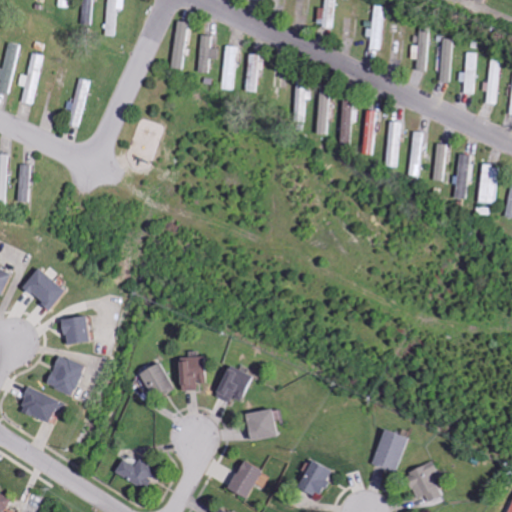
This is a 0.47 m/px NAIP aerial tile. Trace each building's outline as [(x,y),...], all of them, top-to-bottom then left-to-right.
[(63,0),(63,7),(75,8),(75,0),(63,0)] [(86,0),(86,24),(98,24),(99,0),(86,0)] [(130,9),(129,0),(112,0),(111,34),(121,35),(122,9),(130,9)] [(323,14),(322,28),(336,28),(336,15),(323,14)] [(192,69),(193,21),(180,21),(179,69),(192,69)] [(417,70),(430,71),(432,28),(418,28),(417,70)] [(216,72),(217,36),(204,35),(203,71),(216,72)] [(454,64),(454,53),(452,52),(452,39),(441,39),(439,82),(449,82),(449,64),(454,64)] [(0,86),(0,89),(14,94),(27,45),(11,41),(0,86)] [(227,89),(240,90),(241,46),(228,46),(227,89)] [(30,75),(25,74),(22,85),(27,86),(23,101),(38,104),(50,56),(36,53),(30,75)] [(262,91),(263,70),(267,70),(267,54),(251,54),(250,91),(262,91)] [(317,134),(330,135),(332,96),(319,96),(317,134)] [(353,100),(343,100),(340,142),(354,143),(356,110),(352,110),(353,100)] [(377,156),(382,112),(367,111),(362,154),(377,156)] [(404,123),(389,122),(387,167),(402,168),(404,123)] [(426,133),(413,132),(411,177),(424,177),(426,133)] [(435,181),(449,181),(449,144),(436,144),(435,181)] [(13,154),(0,154),(0,156),(0,201),(11,202),(13,154)] [(456,199),(466,200),(467,188),(472,189),(474,156),(458,155),(456,199)] [(35,202),(36,165),(21,164),(20,201),(35,202)] [(20,274),(0,265),(0,290),(11,295),(20,274)] [(62,311),(77,291),(47,268),(32,288),(62,311)] [(75,346),(105,341),(100,316),(71,321),(75,346)] [(96,366),(67,355),(55,385),(85,396),(96,366)] [(190,358),(192,390),(203,390),(202,380),(215,380),(214,356),(190,358)] [(181,390),(169,365),(148,375),(161,400),(181,390)] [(61,423),(69,401),(35,387),(26,409),(61,423)] [(286,436),(281,409),(253,415),(259,441),(286,436)] [(371,465),(397,472),(407,437),(381,430),(371,465)] [(160,480),(161,480),(166,470),(148,459),(144,467),(132,460),(124,473),(154,490),(160,480)] [(257,498),(268,468),(248,460),(237,490),(257,498)] [(297,489),(319,498),(330,470),(308,460),(297,489)] [(414,500),(424,495),(427,502),(440,496),(430,474),(435,472),(431,463),(403,475),(414,500)] [(0,511),(13,511),(19,498),(0,490),(0,511)]
